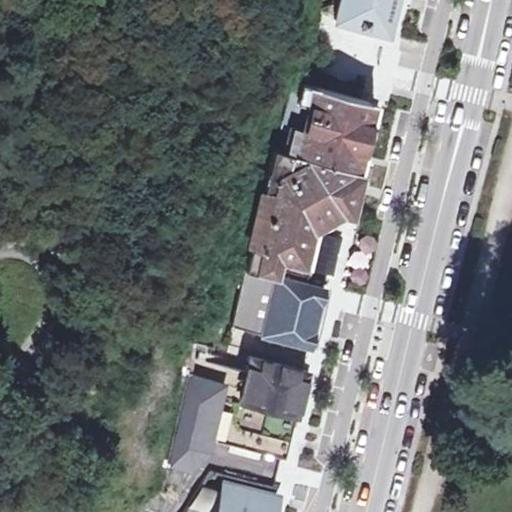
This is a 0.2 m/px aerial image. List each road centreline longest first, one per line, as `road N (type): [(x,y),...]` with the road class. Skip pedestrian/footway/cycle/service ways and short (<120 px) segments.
road 1 (secondary): [(491,0),(365,511)]
road 2 (residential): [(445,0),(321,511)]
road 3 (tertiary): [(0,256),(31,254),(47,263),(62,290),(48,348),(0,404)]
